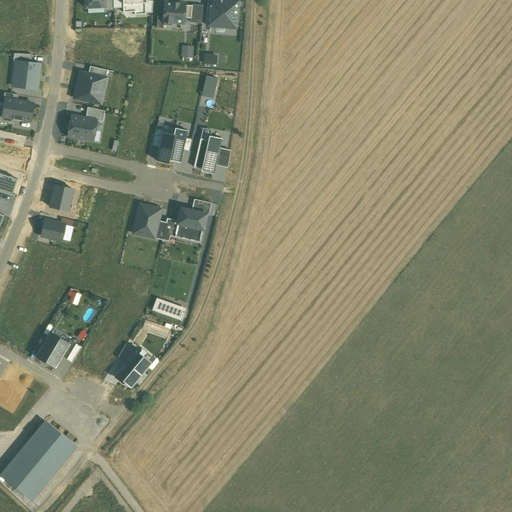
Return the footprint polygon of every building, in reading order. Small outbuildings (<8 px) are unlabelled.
[(113,0),(103,0),(104,7),(104,11),(114,11),(114,9),(113,0)] [(113,0),(114,9),(123,8),(122,0),(113,0)] [(122,0),(123,8),(123,12),(135,12),(135,8),(145,8),(147,8),(146,1),(146,0),(122,0)] [(174,0),(154,0),(154,8),(160,8),(160,1),(175,1),(174,0)] [(209,0),(208,26),(236,28),(239,1),(221,0),(209,0)] [(172,23),(184,24),(184,18),(185,6),(185,5),(164,3),(163,17),(163,25),(172,26),(172,23)] [(202,6),(192,5),(192,6),(191,18),(191,23),(200,23),(202,6)] [(21,30),(20,48),(42,49),(43,32),(21,30)] [(183,58),(183,61),(189,62),(190,58),(192,58),(193,47),(182,46),(181,58),(183,58)] [(16,61),(31,63),(32,55),(14,54),(13,61),(16,61)] [(204,64),(216,65),(216,56),(204,56),(204,64)] [(13,86),(37,89),(41,64),(31,63),(16,61),(13,86)] [(88,74),(105,78),(107,71),(89,67),(88,74)] [(101,104),(107,78),(105,78),(88,74),(80,72),(74,98),(101,104)] [(3,99),(6,100),(18,102),(19,96),(4,93),(3,99)] [(30,121),(33,104),(18,102),(6,100),(3,117),(14,118),(30,121)] [(87,108),(85,119),(96,121),(103,122),(105,111),(87,108)] [(0,122),(13,125),(14,118),(3,117),(1,116),(0,120),(0,122)] [(85,119),(71,116),(68,137),(90,140),(92,129),(95,130),(96,121),(85,119)] [(99,142),(103,122),(96,121),(95,130),(92,129),(90,140),(99,142)] [(159,148),(163,133),(163,130),(156,128),(152,146),(159,148)] [(183,150),(186,138),(188,131),(175,128),(173,135),(175,135),(169,160),(180,163),(183,150)] [(169,160),(175,135),(173,135),(163,133),(159,148),(156,161),(168,163),(169,160)] [(200,139),(193,167),(201,169),(201,171),(213,174),(216,165),(219,148),(222,139),(209,136),(208,141),(200,139)] [(183,150),(189,151),(191,140),(186,138),(183,150)] [(219,148),(216,165),(227,168),(231,151),(219,148)] [(0,173),(0,191),(12,196),(17,179),(0,173)] [(73,190),(55,185),(50,206),(68,211),(73,190)] [(194,199),(191,211),(206,215),(208,215),(211,203),(194,199)] [(141,235),(154,238),(158,221),(161,209),(140,204),(134,229),(142,231),(141,235)] [(191,211),(181,209),(174,237),(200,243),(206,215),(191,211)] [(166,222),(164,230),(171,232),(174,220),(167,218),(166,222)] [(62,241),(66,225),(60,224),(44,220),(41,236),(62,241)] [(158,221),(154,238),(162,240),(164,230),(166,222),(158,221)] [(70,290),(66,301),(77,305),(81,294),(70,290)] [(152,310),(182,320),(185,312),(155,302),(152,310)] [(92,323),(95,314),(86,311),(82,319),(92,323)] [(170,329),(147,321),(142,328),(167,337),(170,329)] [(134,342),(139,345),(148,332),(142,330),(134,342)] [(68,344),(50,333),(35,358),(54,369),(62,356),(69,344),(68,344)] [(81,347),(70,341),(68,344),(69,344),(62,356),(72,362),(81,347)] [(119,357),(124,361),(132,347),(126,344),(119,357)] [(125,381),(131,387),(150,363),(143,358),(147,353),(142,348),(140,350),(132,347),(124,361),(127,364),(116,377),(123,383),(125,381)] [(32,501),(76,447),(45,421),(1,475),(32,501)]
